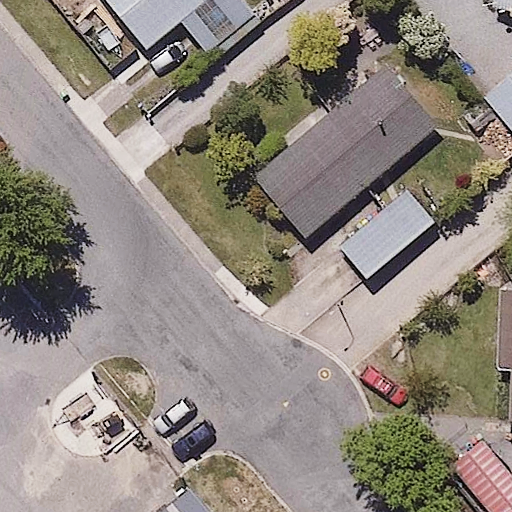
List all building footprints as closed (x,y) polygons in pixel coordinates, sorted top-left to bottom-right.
[(102,0),(142,46),(174,20),(208,61),(259,18),(243,0),(102,0)] [(511,150),(511,57),(456,100),(501,158),(511,150)] [(432,122),(383,65),(252,179),(301,236),(432,122)] [(443,213),(412,176),(339,237),(370,274),(443,213)] [(511,262),(496,263),(498,419),(511,418),(511,262)] [(511,481),(480,442),(450,469),(483,511),(510,511),(511,511),(511,481)] [(194,511),(180,495),(159,511),(194,511)]
